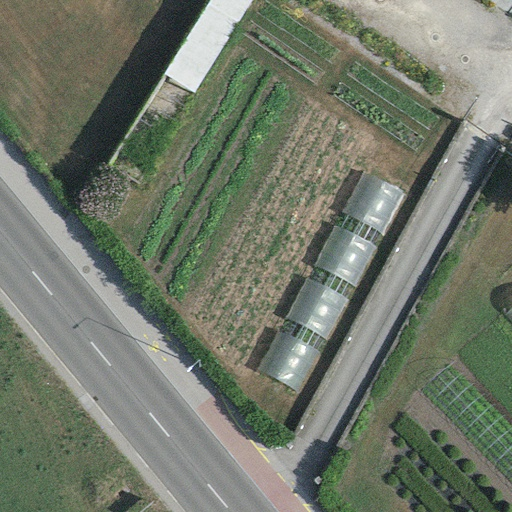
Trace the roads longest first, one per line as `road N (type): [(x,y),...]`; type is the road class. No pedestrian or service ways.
road 1 (track): [(511,95),(276,511)]
road 2 (primary): [(229,511),(0,233)]
